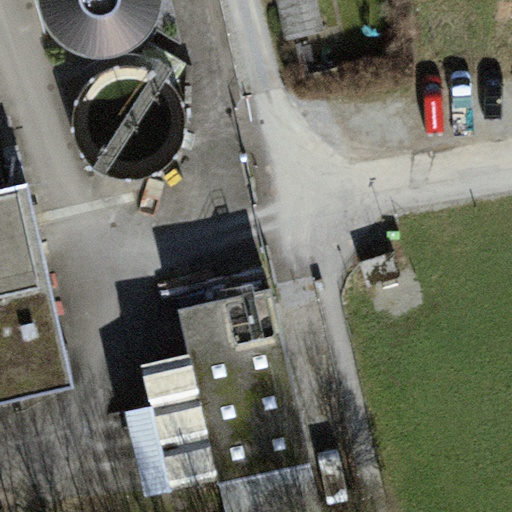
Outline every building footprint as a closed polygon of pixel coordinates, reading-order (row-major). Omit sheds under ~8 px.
[(44,0),(39,16),(41,40),(51,62),(69,78),(91,85),(115,84),(137,74),(153,56),(161,33),(159,9),(154,0),(44,0)] [(321,27),(312,0),(302,0),(281,7),(291,37),(321,27)] [(75,127),(71,149),(76,171),(89,190),(108,202),(131,205),(153,200),(171,187),(183,168),(187,146),(182,124),(168,105),(149,94),(127,90),(105,95),(87,108),(75,127)] [(0,422),(72,406),(28,204),(14,206),(0,209),(0,422)] [(274,308),(178,330),(187,370),(138,381),(167,511),(194,511),(314,485),(274,308)]
